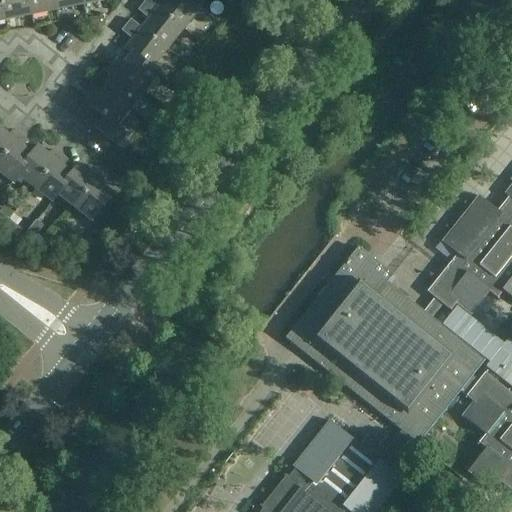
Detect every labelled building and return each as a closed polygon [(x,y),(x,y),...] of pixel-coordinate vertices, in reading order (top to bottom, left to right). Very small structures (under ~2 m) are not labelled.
[(32,16),(28,0),(1,0),(6,21),(32,16)] [(58,11),(55,0),(28,0),(32,16),(58,11)] [(84,5),(82,0),(55,0),(58,11),(84,5)] [(186,26),(161,6),(158,9),(147,0),(142,6),(148,11),(144,16),(149,20),(145,25),(171,45),(186,26)] [(202,7),(192,0),(165,0),(161,6),(186,26),(202,7)] [(171,45),(145,25),(142,29),(131,21),(126,27),(131,31),(127,36),(133,40),(130,44),(156,65),(171,45)] [(156,65),(130,44),(124,51),(131,56),(123,65),(118,61),(116,64),(148,90),(159,76),(152,70),(156,65)] [(148,90),(116,64),(107,75),(112,79),(106,87),(133,109),(148,90)] [(133,109),(106,87),(96,99),(91,95),(85,102),(103,117),(94,128),(118,147),(128,135),(118,128),(133,109)] [(186,120),(196,107),(189,101),(179,114),(186,120)] [(164,133),(171,139),(179,128),(172,123),(164,133)] [(0,130),(0,163),(21,137),(14,132),(9,137),(0,130)] [(171,139),(164,133),(152,148),(159,153),(160,152),(171,139)] [(21,137),(0,163),(0,174),(11,184),(39,149),(38,148),(32,156),(23,149),(28,143),(21,137)] [(39,149),(11,184),(12,184),(18,177),(34,190),(61,157),(54,151),(49,157),(39,149)] [(61,157),(34,190),(51,203),(79,168),(78,168),(72,175),(63,168),(67,162),(61,157)] [(79,168),(51,203),(52,204),(58,196),(74,209),(100,176),(93,171),(89,176),(79,168)] [(100,176),(74,209),(92,223),(114,196),(103,187),(107,182),(100,176)] [(435,298),(443,304),(453,313),(458,307),(471,317),(490,294),(499,302),(505,294),(511,299),(511,184),(504,194),(511,200),(511,210),(508,207),(502,215),(479,196),(442,242),(456,254),(426,291),(435,298)] [(6,203),(1,211),(18,222),(23,215),(6,203)] [(0,224),(4,228),(10,221),(0,213),(0,224)] [(10,221),(4,228),(16,238),(22,231),(10,221)] [(33,240),(43,227),(36,222),(26,234),(33,240)] [(76,257),(86,244),(79,239),(69,251),(76,257)] [(286,340),(401,432),(391,445),(400,452),(410,439),(419,445),(486,361),(432,318),(443,304),(435,298),(424,312),(388,283),(394,275),(359,248),(286,340)] [(471,317),(458,307),(453,313),(441,325),(488,362),(485,367),(511,388),(511,342),(507,339),(503,344),(471,317)] [(511,391),(487,372),(466,399),(473,404),(463,416),(486,435),(478,445),(486,451),(468,473),(491,492),(500,481),(511,491),(511,391)] [(379,511),(404,481),(397,475),(404,467),(394,459),(400,452),(391,445),(385,452),(365,436),(359,445),(329,421),(292,468),(296,471),(289,479),(286,476),(261,508),(264,511),(263,511),(379,511)]
